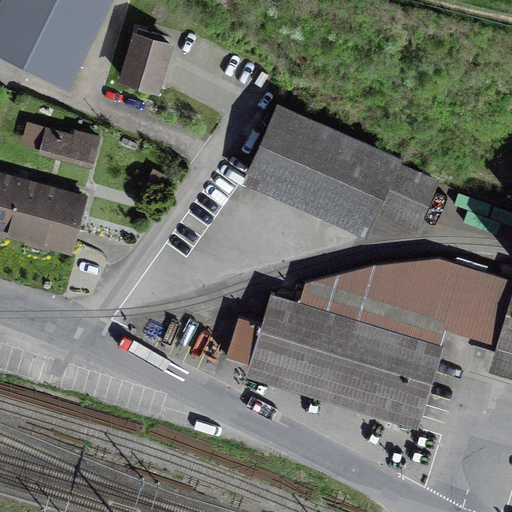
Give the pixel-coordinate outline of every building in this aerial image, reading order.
[(0,0),(0,54),(68,88),(111,0),(0,0)] [(135,33),(122,77),(156,87),(169,43),(135,33)] [(436,183),(280,114),(254,172),(365,221),(372,204),(418,225),(436,183)] [(41,147),(54,150),(59,133),(46,129),(41,147)] [(75,131),(74,137),(69,154),(92,161),(99,137),(75,131)] [(74,137),(59,133),(54,150),(69,154),(74,137)] [(41,186),(0,175),(0,223),(5,225),(4,229),(28,235),(41,186)] [(82,198),(41,186),(28,235),(30,232),(49,237),(48,241),(69,247),(82,198)] [(497,343),(511,294),(511,278),(438,256),(374,263),(305,280),(299,300),(271,291),(262,321),(239,315),(227,356),(421,416),(448,328),(497,343)] [(511,294),(497,343),(497,344),(511,348),(511,294)]
